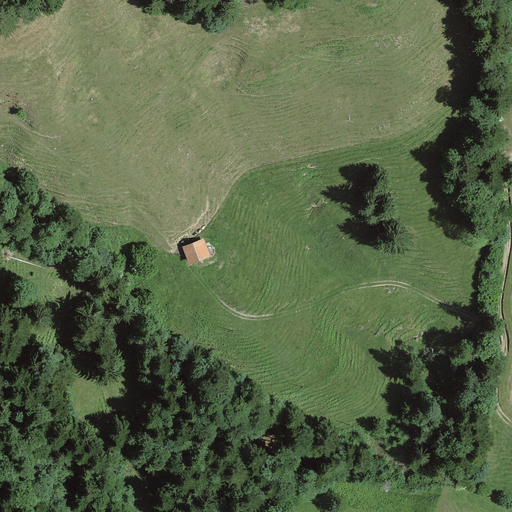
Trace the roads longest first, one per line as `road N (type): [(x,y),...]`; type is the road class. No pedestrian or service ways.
road 1 (track): [(502,332),(386,282),(242,315)]
road 2 (track): [(502,332),(511,156)]
